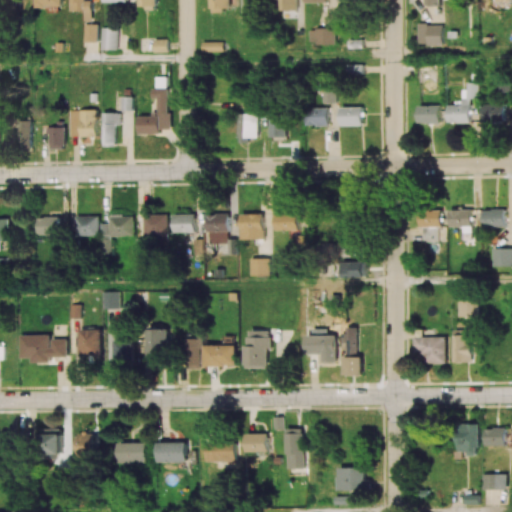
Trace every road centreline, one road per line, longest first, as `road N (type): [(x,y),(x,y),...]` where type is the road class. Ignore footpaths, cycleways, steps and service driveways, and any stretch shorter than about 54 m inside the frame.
road 1 (residential): [(511,164),(0,174)]
road 2 (residential): [(511,394),(0,400)]
road 3 (residential): [(391,0),(397,511)]
road 4 (residential): [(186,0),(188,172)]
